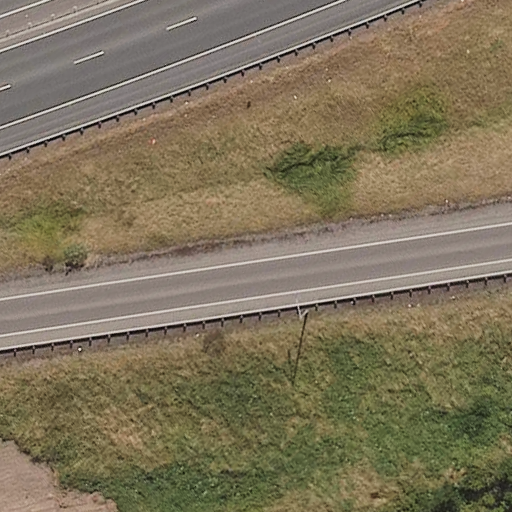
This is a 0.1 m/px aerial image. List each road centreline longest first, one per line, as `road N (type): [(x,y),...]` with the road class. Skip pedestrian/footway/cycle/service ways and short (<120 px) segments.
road 1 (motorway): [(511,231),(0,307)]
road 2 (motorway): [(181,0),(0,71)]
